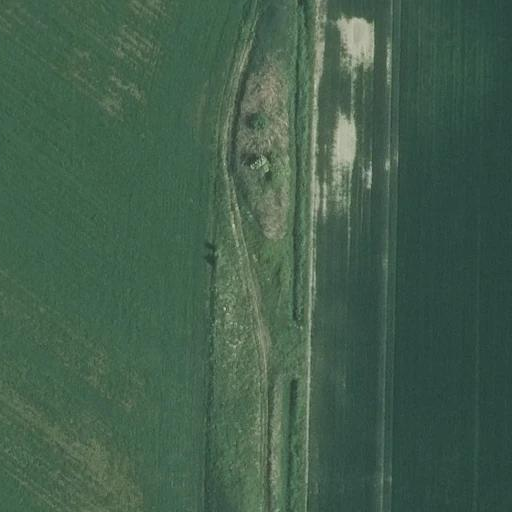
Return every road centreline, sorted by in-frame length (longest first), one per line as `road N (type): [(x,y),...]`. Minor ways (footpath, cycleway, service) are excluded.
road 1 (track): [(264,511),(265,392),(226,174),(260,0)]
road 2 (track): [(330,131),(333,0)]
